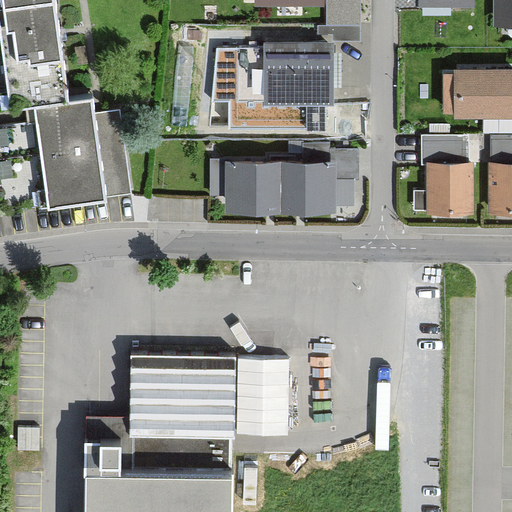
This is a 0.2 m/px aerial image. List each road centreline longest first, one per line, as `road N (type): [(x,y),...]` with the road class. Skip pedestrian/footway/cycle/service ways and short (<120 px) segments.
road 1 (residential): [(0,256),(100,243),(381,247)]
road 2 (residential): [(381,247),(385,0)]
road 3 (residential): [(381,247),(511,249)]
